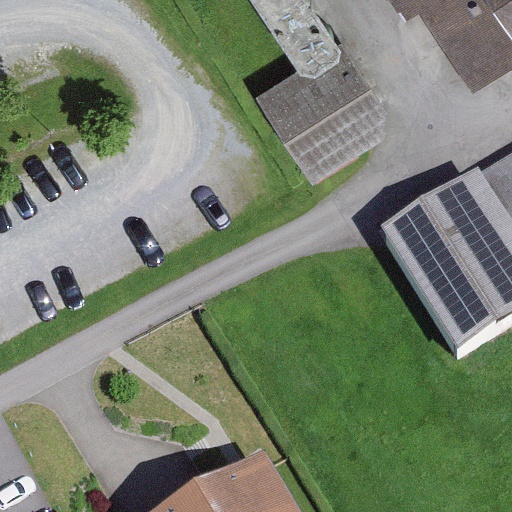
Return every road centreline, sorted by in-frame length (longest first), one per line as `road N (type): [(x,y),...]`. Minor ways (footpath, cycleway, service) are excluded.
road 1 (unclassified): [(60,373),(384,201),(511,120)]
road 2 (unclassified): [(60,373),(103,457),(167,488)]
